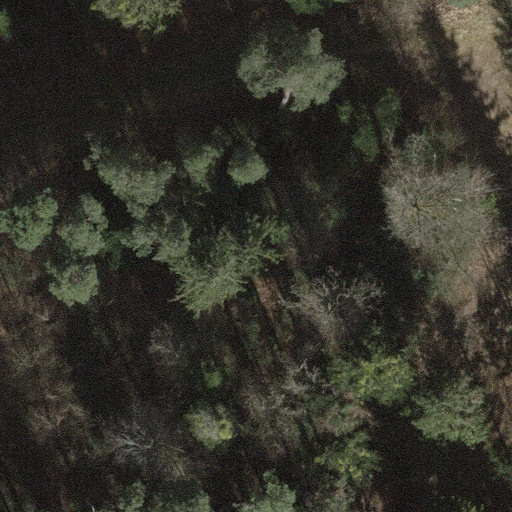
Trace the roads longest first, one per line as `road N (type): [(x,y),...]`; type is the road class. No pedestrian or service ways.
road 1 (track): [(0,158),(122,104),(351,52),(490,80),(511,129)]
road 2 (track): [(273,511),(291,349),(427,62)]
road 3 (track): [(511,194),(479,511)]
